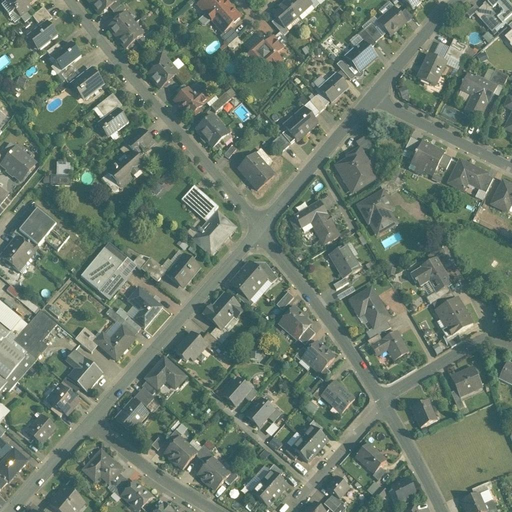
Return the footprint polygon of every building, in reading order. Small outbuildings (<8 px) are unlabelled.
[(36,0),(0,0),(0,1),(4,7),(5,6),(12,15),(15,13),(21,20),(31,11),(29,8),(37,1),(36,0)] [(97,0),(91,6),(100,17),(109,9),(117,2),(116,2),(118,0),(97,0)] [(118,0),(116,2),(117,2),(109,9),(112,14),(113,14),(122,6),(124,4),(121,0),(118,0)] [(204,0),(199,5),(197,7),(205,16),(207,14),(207,15),(216,7),(217,8),(224,2),(224,3),(226,1),(225,0),(204,0)] [(306,0),(289,0),(289,1),(290,2),(286,5),(298,18),(311,6),(306,0)] [(315,1),(314,0),(306,0),(311,6),(314,10),(319,6),(315,1)] [(402,0),(412,11),(424,0),(402,0)] [(490,0),(488,2),(487,1),(485,3),(486,4),(478,11),(477,12),(495,32),(504,24),(511,16),(511,9),(503,0),(490,0)] [(224,3),(224,2),(217,8),(216,7),(207,15),(207,14),(205,16),(198,22),(202,27),(205,27),(210,22),(222,36),(225,33),(226,33),(231,29),(240,21),(224,3)] [(298,18),(286,5),(283,8),(282,7),(278,10),(279,12),(273,17),(276,20),(284,30),(285,29),(298,18)] [(113,14),(112,14),(117,19),(126,11),(122,6),(113,14)] [(475,7),(465,16),(469,20),(477,12),(478,11),(475,7)] [(52,20),(43,10),(32,18),(40,28),(47,24),(52,20)] [(394,11),(379,24),(390,37),(405,23),(394,11)] [(134,26),(125,15),(108,29),(117,40),(134,26)] [(284,30),(276,20),(271,24),(280,34),(283,38),(288,33),(285,29),(284,30)] [(40,28),(29,37),(40,51),(58,38),(47,24),(40,28)] [(134,26),(117,40),(126,50),(136,42),(142,37),(143,36),(134,26)] [(382,38),(371,26),(364,31),(375,44),(382,38)] [(231,29),(226,33),(225,33),(222,36),(220,38),(228,47),(237,39),(239,38),(231,29)] [(375,44),(364,31),(357,37),(364,44),(362,46),(368,52),(376,45),(375,44)] [(487,33),(482,37),(487,43),(492,39),(487,33)] [(280,34),(272,40),(281,50),(289,44),(283,38),(280,34)] [(144,39),(142,37),(136,42),(142,49),(151,41),(147,37),(144,39)] [(228,47),(227,48),(232,54),(242,45),(237,39),(228,47)] [(272,40),(266,45),(262,45),(256,39),(245,49),(250,55),(244,61),(255,72),(261,66),(264,67),(270,73),(281,63),(276,57),(282,51),(272,40)] [(469,49),(453,41),(449,49),(465,57),(469,49)] [(58,45),(47,54),(51,60),(62,51),(58,45)] [(62,51),(51,60),(62,73),(81,59),(70,45),(62,51)] [(368,52),(362,46),(348,58),(353,65),(348,70),(347,70),(354,78),(356,80),(359,80),(362,77),(362,74),(361,72),(374,60),(368,52)] [(465,57),(449,49),(445,57),(461,65),(465,57)] [(0,69),(9,62),(5,56),(0,59),(0,69)] [(177,73),(162,56),(151,66),(155,70),(148,76),(160,90),(175,77),(178,75),(177,73)] [(446,64),(429,56),(417,80),(434,88),(446,64)] [(348,70),(344,65),(340,65),(337,67),(350,82),(354,78),(347,70),(348,70)] [(193,78),(183,67),(177,73),(178,75),(175,77),(183,87),(193,78)] [(73,68),(61,77),(65,83),(77,73),(73,68)] [(81,79),(72,85),(73,86),(79,94),(78,95),(79,97),(83,94),(87,99),(84,100),(85,101),(103,87),(91,71),(81,79)] [(508,78),(495,72),(489,85),(496,89),(501,92),(508,78)] [(77,73),(65,83),(69,88),(73,86),(72,85),(81,79),(77,73)] [(489,85),(471,76),(471,75),(470,75),(469,75),(468,75),(460,91),(472,98),(465,112),(480,120),(487,105),(488,105),(496,89),(489,85)] [(326,85),(319,91),(321,94),(330,104),(331,105),(348,89),(336,76),(326,85)] [(313,85),(319,91),(326,85),(320,78),(313,85)] [(193,97),(181,108),(190,118),(202,107),(201,107),(210,99),(202,89),(193,97)] [(187,91),(175,101),(181,108),(193,97),(187,91)] [(459,93),(456,98),(465,102),(468,96),(459,93)] [(316,98),(324,108),(330,104),(321,94),(316,98)] [(226,95),(210,108),(216,114),(231,101),(226,95)] [(113,96),(96,110),(104,121),(117,110),(118,111),(122,108),(113,96)] [(316,98),(309,103),(319,115),(325,109),(324,108),(316,98)] [(319,115),(309,103),(304,108),(306,112),(313,120),(319,115)] [(104,121),(99,125),(110,139),(128,125),(118,111),(117,110),(104,121)] [(306,112),(292,124),(290,121),(283,128),(286,131),(295,142),(297,143),(318,125),(313,120),(306,112)] [(229,135),(213,117),(196,131),(212,150),(229,135)] [(131,152),(124,157),(125,158),(114,169),(112,167),(105,173),(120,190),(145,168),(143,167),(144,166),(138,159),(154,144),(142,130),(125,144),(131,152)] [(295,142),(286,131),(281,137),(289,147),(295,142)] [(289,147),(281,137),(272,145),(281,155),(289,147)] [(360,148),(363,154),(372,148),(366,138),(356,144),(359,149),(360,148)] [(421,145),(410,140),(404,152),(411,156),(411,155),(415,157),(421,145)] [(444,154),(422,143),(421,145),(415,157),(411,165),(424,171),(423,173),(433,178),(438,167),(444,156),(444,154)] [(35,166),(10,145),(3,153),(8,158),(4,163),(5,163),(2,167),(7,172),(7,173),(13,179),(14,178),(21,183),(35,166)] [(236,151),(232,147),(224,156),(229,160),(236,151)] [(334,167),(351,197),(379,180),(363,154),(360,148),(359,149),(344,158),(346,160),(334,167)] [(261,151),(255,156),(266,169),(272,164),(261,151)] [(266,169),(255,156),(239,171),(257,192),(274,177),(266,169)] [(451,160),(444,156),(438,167),(446,171),(451,160)] [(488,176),(460,162),(448,185),(462,192),(466,184),(479,190),(480,191),(487,177),(488,176)] [(70,165),(56,164),(56,177),(70,178),(70,165)] [(168,172),(158,183),(167,191),(177,180),(168,172)] [(56,177),(52,177),(52,186),(69,187),(70,178),(56,177)] [(480,191),(479,190),(479,191),(486,195),(493,180),(487,177),(480,191)] [(402,189),(390,181),(384,185),(390,196),(402,189)] [(511,187),(503,183),(491,206),(501,211),(505,203),(511,206),(511,187)] [(194,188),(184,199),(194,208),(204,196),(194,188)] [(0,208),(9,197),(0,189),(0,208)] [(383,192),(359,206),(366,217),(367,216),(376,231),(385,226),(387,229),(395,224),(385,207),(390,204),(382,190),(381,190),(383,192)] [(486,195),(479,191),(475,199),(482,203),(486,195)] [(204,196),(194,208),(211,223),(217,216),(214,213),(218,209),(204,196)] [(320,204),(294,220),(301,232),(302,231),(304,235),(312,230),(322,248),(340,238),(320,204)] [(35,208),(12,235),(17,239),(35,253),(45,242),(56,228),(57,226),(35,208)] [(234,230),(217,216),(211,223),(201,234),(199,231),(197,233),(198,234),(193,240),(211,256),(234,230)] [(69,238),(56,228),(45,242),(58,253),(69,238)] [(384,248),(402,240),(398,233),(381,240),(384,248)] [(17,239),(1,259),(6,263),(6,264),(6,266),(9,269),(12,269),(12,268),(19,273),(22,275),(33,262),(29,260),(35,253),(17,239)] [(136,267),(109,245),(81,278),(109,302),(137,268),(136,267)] [(352,259),(345,248),(329,257),(343,281),(345,280),(360,271),(353,259),(352,259)] [(431,264),(437,260),(445,255),(441,249),(427,258),(431,264)] [(166,273),(150,260),(145,265),(141,271),(157,284),(166,273)] [(184,260),(170,277),(183,288),(197,271),(184,260)] [(452,286),(437,260),(431,264),(421,270),(411,277),(416,285),(417,284),(420,289),(429,284),(436,296),(448,289),(452,286)] [(145,265),(141,261),(136,267),(137,268),(141,271),(145,265)] [(252,266),(249,264),(240,275),(258,291),(267,281),(267,280),(252,266)] [(277,281),(265,265),(253,265),(252,266),(267,280),(267,281),(272,285),(277,281)] [(258,291),(240,275),(231,285),(240,293),(249,301),(258,291)] [(343,281),(333,287),(336,292),(348,285),(345,280),(343,281)] [(20,295),(10,287),(7,292),(16,300),(17,299),(20,295)] [(339,300),(353,294),(351,288),(337,294),(339,300)] [(163,309),(139,289),(127,303),(142,315),(135,323),(142,329),(144,331),(163,309)] [(448,289),(436,296),(439,301),(451,294),(448,289)] [(390,322),(371,291),(350,304),(356,314),(362,311),(373,331),(374,331),(387,324),(390,322)] [(249,301),(240,293),(236,298),(249,310),(254,305),(249,301)] [(288,294),(276,307),(282,312),(294,300),(288,294)] [(455,301),(451,294),(439,301),(438,301),(442,308),(455,301)] [(41,312),(20,295),(17,299),(38,316),(41,312),(40,312),(41,312)] [(221,303),(214,311),(211,308),(204,316),(217,328),(221,331),(228,323),(226,321),(230,316),(232,318),(233,317),(236,320),(243,312),(225,296),(219,302),(221,303)] [(438,301),(439,301),(436,296),(427,301),(430,306),(431,305),(438,301)] [(442,308),(436,312),(446,331),(447,331),(448,333),(451,331),(455,337),(473,327),(457,300),(455,301),(442,308)] [(436,312),(442,308),(438,301),(431,305),(436,312)] [(0,378),(7,384),(13,389),(37,361),(14,342),(28,327),(0,304),(0,378)] [(303,317),(294,309),(288,316),(286,316),(283,319),(283,322),(285,324),(282,327),(291,335),(290,336),(297,342),(298,341),(305,347),(315,335),(308,329),(311,326),(301,318),(303,317)] [(124,322),(110,310),(106,315),(121,328),(125,323),(124,322)] [(28,327),(14,342),(37,361),(47,350),(40,344),(56,325),(41,312),(38,316),(28,327)] [(135,323),(129,317),(124,322),(125,323),(138,333),(138,334),(142,329),(135,323)] [(138,333),(125,323),(121,328),(122,329),(133,339),(138,333)] [(374,331),(373,331),(366,335),(370,343),(379,337),(391,330),(387,324),(374,331)] [(221,331),(217,328),(210,337),(221,347),(229,337),(221,331)] [(122,329),(110,343),(102,336),(98,341),(95,344),(98,347),(116,362),(135,340),(133,339),(122,329)] [(98,341),(85,330),(75,341),(92,355),(98,347),(95,344),(98,341)] [(451,331),(448,333),(447,331),(446,331),(442,333),(447,342),(455,337),(451,331)] [(382,343),(375,347),(380,355),(387,351),(395,364),(409,356),(397,334),(382,343)] [(191,335),(175,354),(182,360),(186,356),(193,363),(205,349),(206,348),(200,343),(191,335)] [(208,335),(200,343),(206,348),(205,349),(213,356),(221,347),(210,337),(208,335)] [(370,343),(368,344),(371,350),(375,347),(382,343),(379,337),(370,343)] [(458,338),(448,344),(451,350),(461,344),(458,338)] [(308,354),(302,360),(302,361),(311,368),(325,352),(317,344),(308,354)] [(249,358),(258,360),(260,349),(251,348),(249,358)] [(308,354),(303,350),(295,359),(300,363),(302,361),(302,360),(308,354)] [(325,352),(311,368),(319,376),(320,376),(325,370),(334,360),(325,352)] [(103,376),(78,356),(71,364),(78,371),(71,380),(70,381),(77,386),(87,394),(103,376)] [(164,360),(146,381),(147,382),(158,391),(166,382),(175,390),(186,379),(164,360)] [(511,365),(507,363),(504,371),(506,372),(502,380),(511,385),(511,365)] [(474,369),(451,380),(456,392),(458,396),(481,385),(474,369)] [(325,370),(320,376),(319,376),(317,379),(322,383),(330,374),(325,370)] [(77,386),(70,381),(71,380),(68,378),(63,383),(73,391),(77,386)] [(158,391),(147,382),(142,388),(143,390),(152,398),(158,391)] [(245,387),(240,387),(236,383),(223,397),(236,408),(244,399),(250,392),(245,387)] [(327,392),(321,398),(322,398),(342,416),(355,401),(334,383),(327,392)] [(7,384),(0,393),(0,403),(13,389),(7,384)] [(321,387),(312,397),(318,402),(322,398),(321,398),(327,392),(321,387)] [(79,404),(59,388),(48,401),(54,407),(64,415),(67,418),(79,404)] [(250,392),(244,399),(250,404),(258,395),(252,389),(250,392)] [(152,398),(143,390),(135,399),(147,409),(155,400),(152,398)] [(458,396),(456,392),(450,394),(458,412),(464,409),(458,396)] [(133,401),(116,421),(131,434),(148,415),(133,401)] [(259,403),(246,418),(259,429),(267,419),(273,412),(268,407),(264,408),(259,403)] [(0,404),(0,424),(10,413),(0,404)] [(428,404),(413,411),(422,431),(437,424),(428,404)] [(64,415),(54,407),(51,412),(60,419),(64,415)] [(273,412),(267,419),(273,425),(281,416),(275,410),(273,412)] [(42,417),(27,435),(41,447),(48,440),(47,439),(56,429),(42,417)] [(323,430),(314,422),(309,427),(311,429),(312,429),(319,435),(323,430)] [(271,437),(278,429),(272,424),(265,432),(271,437)] [(181,425),(176,431),(182,436),(186,430),(181,425)] [(319,435),(312,429),(311,429),(302,440),(317,453),(327,442),(319,435)] [(182,437),(176,432),(168,441),(173,446),(179,439),(180,440),(182,437)] [(160,438),(151,447),(157,453),(166,443),(160,438)] [(276,451),(281,446),(274,438),(268,444),(276,451)] [(180,440),(179,439),(173,446),(164,456),(174,464),(188,447),(180,440)] [(0,440),(0,458),(4,462),(13,452),(0,440)] [(317,453),(302,440),(293,450),(292,451),(299,457),(307,464),(317,453)] [(384,464),(367,448),(368,447),(367,446),(356,458),(357,458),(358,457),(375,474),(374,474),(375,475),(386,463),(385,463),(384,464)] [(197,455),(188,447),(174,464),(182,472),(196,457),(197,455)] [(203,448),(197,455),(196,457),(201,462),(209,453),(203,448)] [(293,450),(290,448),(286,453),(295,461),(299,457),(292,451),(293,450)] [(28,463),(14,451),(13,452),(4,462),(0,466),(0,487),(2,490),(8,484),(9,484),(28,463)] [(122,472),(101,453),(84,473),(92,481),(97,475),(109,486),(122,472)] [(209,453),(201,462),(206,467),(212,460),(215,458),(209,453)] [(212,460),(206,467),(198,477),(206,485),(221,468),(212,460)] [(283,475),(274,467),(269,472),(271,475),(272,474),(278,480),(283,475)] [(230,476),(221,468),(206,485),(215,493),(224,483),(230,476)] [(238,478),(232,473),(230,476),(224,483),(230,487),(238,478)] [(278,480),(272,474),(271,475),(262,485),(277,498),(287,487),(278,480)] [(122,478),(112,489),(116,492),(126,482),(122,478)] [(349,490),(337,479),(327,491),(333,496),(339,501),(349,490)] [(116,492),(114,495),(120,500),(123,498),(122,498),(132,487),(126,481),(116,492)] [(408,482),(391,490),(391,491),(399,506),(416,497),(408,482)] [(132,487),(122,498),(123,498),(137,511),(139,511),(151,499),(135,484),(132,487)] [(376,484),(367,493),(373,498),(381,489),(376,484)] [(277,498),(262,485),(253,495),(252,496),(259,502),(267,509),(277,498)] [(485,486),(472,491),(474,497),(477,496),(478,497),(487,492),(485,486)] [(76,511),(84,503),(65,488),(59,496),(61,497),(51,509),(54,511),(76,511)] [(381,490),(374,497),(380,503),(387,495),(381,490)] [(399,506),(391,491),(389,493),(391,496),(391,499),(395,508),(399,506)] [(259,502),(252,496),(253,495),(250,493),(245,498),(254,507),(259,502)] [(339,501),(333,496),(328,501),(337,509),(340,506),(342,504),(339,501)] [(478,497),(477,496),(474,497),(461,503),(465,511),(484,511),(482,507),(478,497)] [(328,501),(324,506),(330,511),(334,511),(337,509),(328,501)] [(492,503),(482,507),(484,511),(491,511),(495,510),(492,503)]
